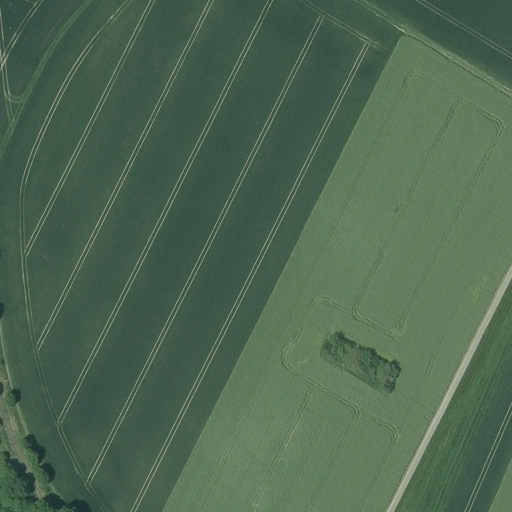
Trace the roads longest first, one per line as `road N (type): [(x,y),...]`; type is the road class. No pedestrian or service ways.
road 1 (track): [(511,271),(389,511)]
road 2 (track): [(68,511),(17,404),(0,315)]
road 3 (track): [(0,155),(50,53),(92,0)]
road 4 (track): [(511,91),(360,0)]
